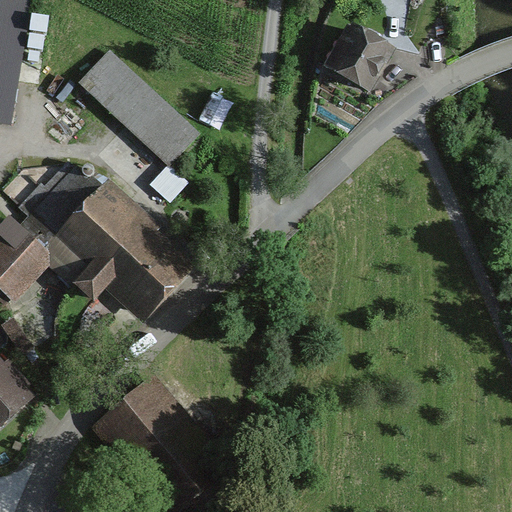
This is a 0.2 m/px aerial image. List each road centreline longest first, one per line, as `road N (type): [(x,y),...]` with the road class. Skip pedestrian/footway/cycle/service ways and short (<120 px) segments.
road 1 (unclassified): [(29,506),(95,389),(412,103),(511,51)]
road 2 (track): [(511,341),(412,103)]
